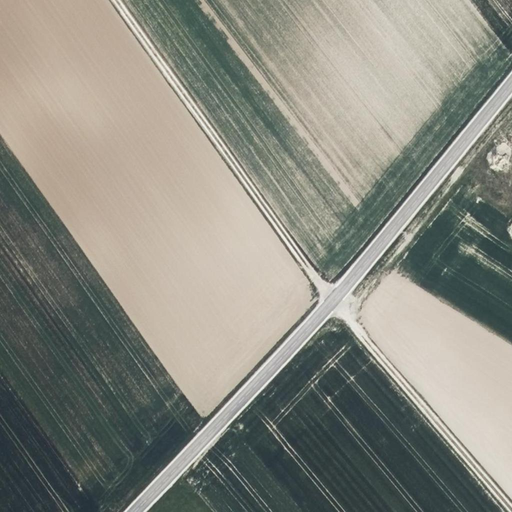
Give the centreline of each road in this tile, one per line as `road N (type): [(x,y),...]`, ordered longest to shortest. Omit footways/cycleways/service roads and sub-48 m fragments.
road 1 (track): [(511,501),(331,288),(120,0)]
road 2 (tertiary): [(134,511),(304,334),(511,86)]
